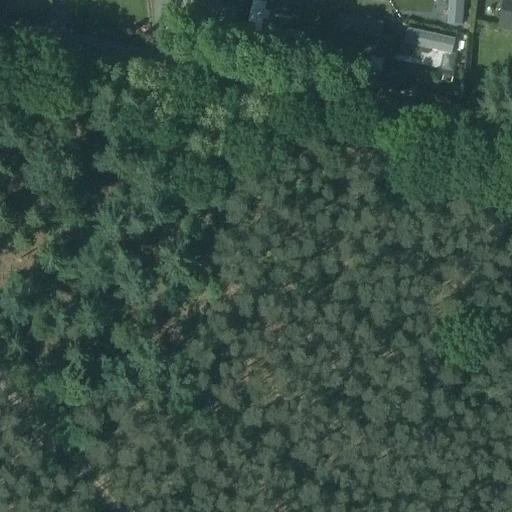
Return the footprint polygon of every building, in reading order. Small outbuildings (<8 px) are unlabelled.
[(190,0),(190,4),(210,8),(209,12),(218,14),(219,10),(226,12),(228,0),(190,0)] [(284,0),(275,0),(274,6),(285,9),(287,0),(284,0)] [(455,14),(455,0),(441,0),(442,14),(455,14)] [(511,0),(503,0),(497,27),(511,30),(511,0)] [(251,1),(245,30),(259,33),(265,3),(251,1)] [(339,14),(336,29),(378,38),(381,23),(339,14)] [(406,30),(403,45),(450,55),(453,41),(406,30)]
